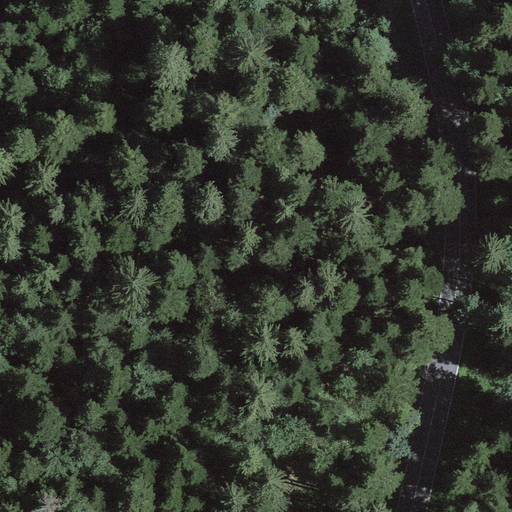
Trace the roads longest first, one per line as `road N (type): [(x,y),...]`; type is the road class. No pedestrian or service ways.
road 1 (secondary): [(411,511),(461,239),(452,104),(426,0)]
road 2 (track): [(279,511),(438,387)]
